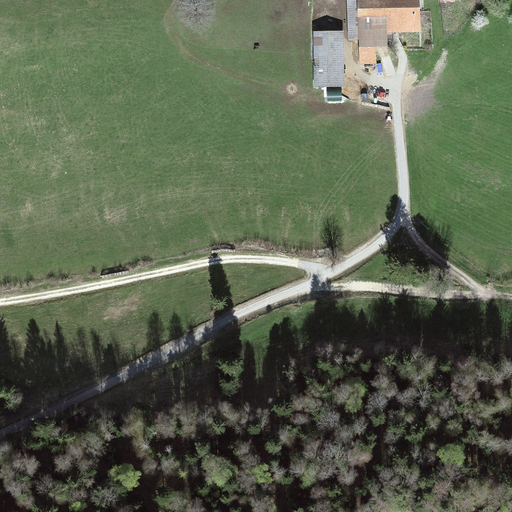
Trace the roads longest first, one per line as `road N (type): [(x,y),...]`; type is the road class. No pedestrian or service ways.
road 1 (track): [(184,0),(168,16),(171,39),(195,60),(318,89),(396,88),(402,213)]
road 2 (track): [(302,286),(0,437)]
road 3 (track): [(0,299),(215,258),(276,258),(331,273)]
road 4 (track): [(302,286),(488,295)]
road 5 (track): [(402,213),(424,248),(488,295)]
